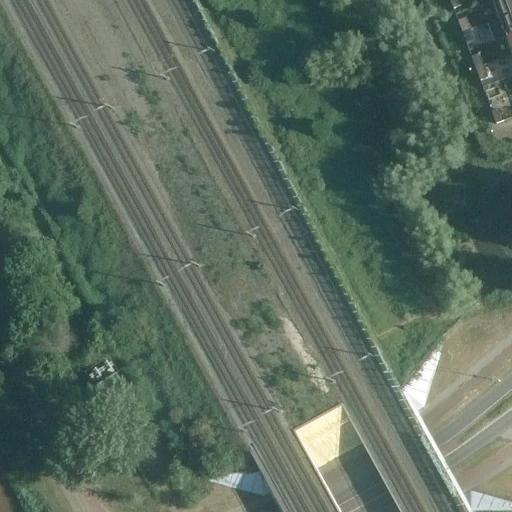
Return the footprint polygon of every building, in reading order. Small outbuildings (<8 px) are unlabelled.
[(461,7),(458,0),(449,0),(453,10),(461,7)] [(511,15),(511,0),(498,0),(492,2),(498,21),(511,15)] [(511,35),(511,15),(498,21),(505,39),(511,35)] [(470,31),(465,19),(458,22),(462,34),(470,31)] [(474,43),(470,31),(462,34),(466,46),(474,43)] [(483,67),(478,55),(471,58),(475,70),(483,67)] [(487,79),(483,67),(475,70),(480,82),(487,79)] [(503,122),(499,110),(491,113),(496,125),(503,122)] [(147,425),(116,376),(115,375),(97,385),(97,386),(129,437),(130,437),(147,426),(147,425)] [(329,454),(359,441),(344,407),(314,421),(329,454)]
